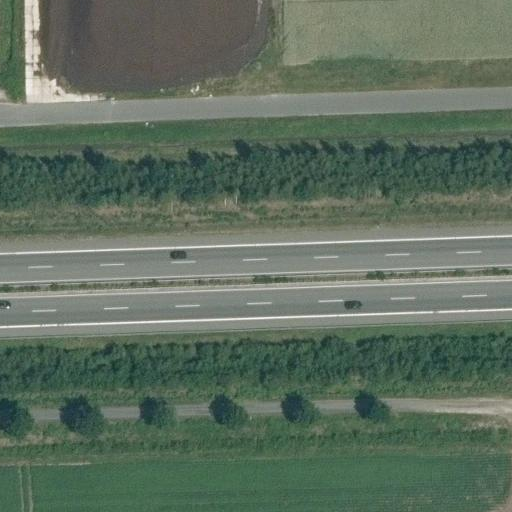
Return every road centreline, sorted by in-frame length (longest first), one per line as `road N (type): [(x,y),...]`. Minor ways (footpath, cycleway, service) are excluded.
road 1 (unclassified): [(0,117),(511,98)]
road 2 (trunk): [(0,317),(511,298)]
road 3 (trunk): [(511,251),(0,269)]
